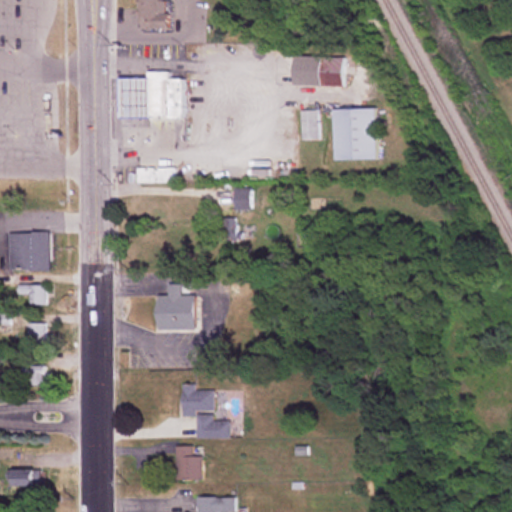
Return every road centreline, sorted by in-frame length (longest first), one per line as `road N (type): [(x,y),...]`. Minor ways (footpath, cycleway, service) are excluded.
road 1 (secondary): [(93,0),(98,310)]
road 2 (secondary): [(99,511),(98,310)]
